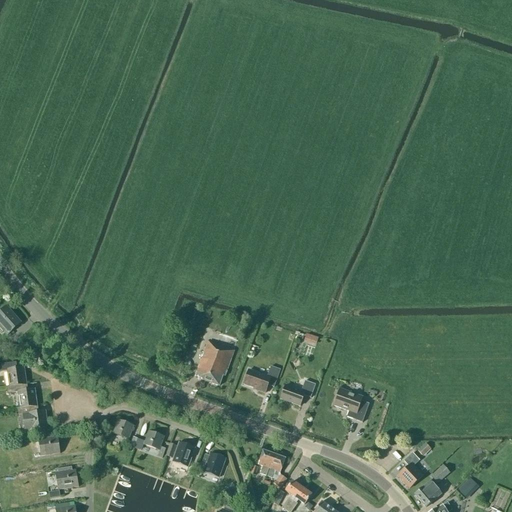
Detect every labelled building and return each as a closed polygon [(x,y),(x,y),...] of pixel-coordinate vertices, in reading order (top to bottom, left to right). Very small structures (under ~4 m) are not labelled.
[(0,311),(0,327),(7,335),(21,323),(6,306),(0,311)] [(316,337),(306,334),(304,340),(304,341),(310,343),(316,345),(316,344),(318,338),(316,337)] [(223,376),(224,377),(234,351),(208,342),(195,377),(202,379),(202,380),(219,386),(223,376)] [(1,350),(16,353),(17,347),(2,343),(1,350)] [(0,371),(8,371),(10,386),(10,387),(23,385),(26,385),(24,368),(13,369),(12,363),(0,364),(0,371)] [(268,385),(274,388),(278,376),(271,374),(270,378),(248,370),(243,384),(258,390),(258,391),(265,394),(268,385)] [(303,396),(310,398),(315,385),(305,381),(301,391),(285,386),(280,399),(300,406),(303,396)] [(24,391),(23,385),(10,387),(10,386),(6,387),(7,394),(18,392),(20,408),(34,407),(37,407),(34,390),(24,391)] [(346,417),(362,423),(369,404),(361,401),(362,397),(339,389),(339,390),(341,390),(338,398),(336,397),(333,406),(348,412),(346,417)] [(17,409),(18,416),(22,415),(24,431),(47,428),(45,412),(35,413),(34,407),(20,408),(17,409)] [(112,434),(128,440),(133,426),(117,420),(112,434)] [(148,431),(143,445),(159,451),(157,457),(162,459),(165,449),(160,448),(164,437),(148,431)] [(60,454),(57,437),(54,438),(53,433),(40,435),(40,439),(38,440),(40,456),(60,454)] [(141,441),(137,439),(134,448),(138,450),(142,441),(141,441)] [(174,457),(190,462),(195,448),(179,442),(174,457)] [(165,456),(171,458),(176,446),(170,444),(165,456)] [(428,448),(425,444),(417,451),(422,457),(430,449),(428,448)] [(259,474),(266,477),(269,469),(274,455),(263,451),(257,465),(262,467),(259,474)] [(403,462),(408,467),(397,477),(409,489),(422,476),(413,466),(419,461),(412,453),(403,462)] [(204,468),(220,473),(225,459),(209,454),(204,468)] [(280,473),(285,459),(274,455),(269,469),(267,477),(271,478),(274,471),(280,473)] [(249,474),(254,476),(257,468),(252,466),(249,474)] [(72,468),(67,469),(67,472),(55,474),(58,490),(78,487),(75,470),(72,471),(72,468)] [(438,497),(432,490),(442,481),(437,475),(422,488),(414,495),(425,508),(438,497)] [(275,484),(280,488),(286,480),(280,476),(275,484)] [(475,483),(469,478),(457,490),(463,495),(463,496),(476,484),(475,483)] [(290,499),(288,498),(281,508),(286,511),(302,488),(292,482),(285,492),(292,496),(290,499)] [(236,491),(234,486),(226,490),(228,494),(229,495),(236,491)] [(304,505),(311,495),(302,488),(286,511),(291,511),(297,504),(295,503),(298,500),(304,505)] [(273,500),(278,504),(284,495),(278,492),(273,500)] [(448,511),(451,510),(445,500),(435,506),(437,509),(432,511),(448,511)] [(328,511),(331,509),(321,502),(313,511),(328,511)]
